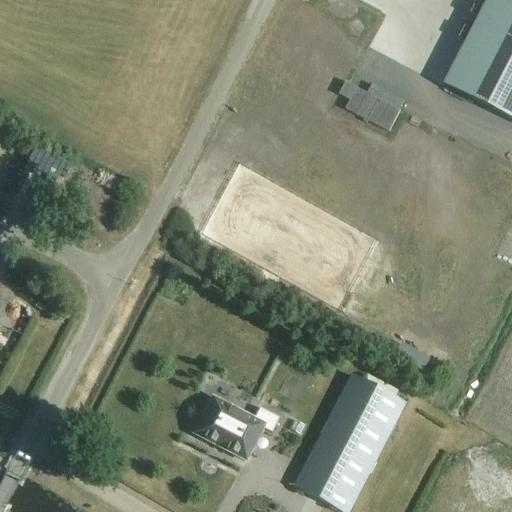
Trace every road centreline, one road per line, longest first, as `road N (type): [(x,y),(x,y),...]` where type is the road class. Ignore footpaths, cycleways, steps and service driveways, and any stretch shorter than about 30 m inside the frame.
road 1 (unclassified): [(115,282),(264,0)]
road 2 (unclassified): [(0,501),(115,282)]
road 3 (track): [(29,446),(141,511)]
road 4 (unclassified): [(115,282),(44,242),(0,231)]
